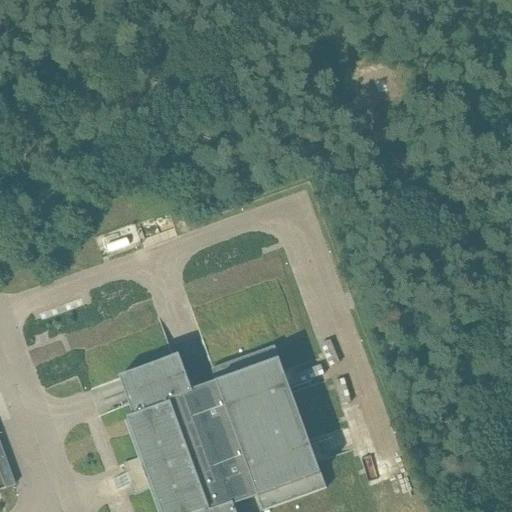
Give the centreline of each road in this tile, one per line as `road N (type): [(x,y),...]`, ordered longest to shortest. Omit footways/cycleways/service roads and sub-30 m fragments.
road 1 (unknown): [(350,372),(291,212),(0,313)]
road 2 (unclassified): [(0,343),(57,502)]
